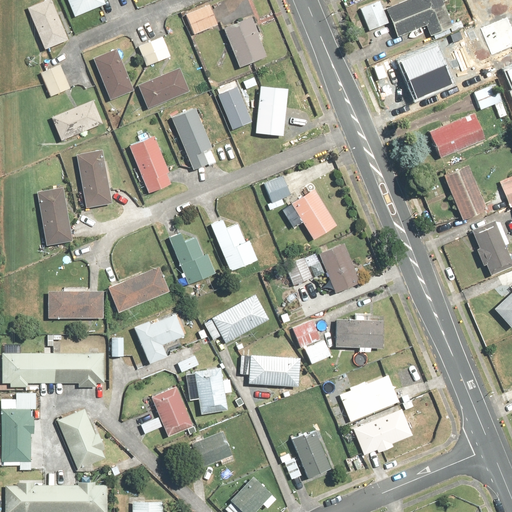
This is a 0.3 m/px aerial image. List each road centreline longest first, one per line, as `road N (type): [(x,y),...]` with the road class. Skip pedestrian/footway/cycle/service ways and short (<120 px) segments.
road 1 (tertiary): [(486,451),(305,0)]
road 2 (residential): [(337,511),(486,451)]
